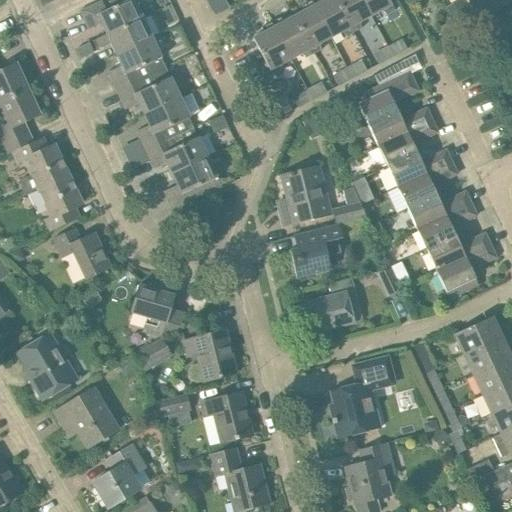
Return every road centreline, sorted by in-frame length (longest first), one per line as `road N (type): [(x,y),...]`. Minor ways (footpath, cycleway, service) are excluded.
road 1 (residential): [(67,511),(0,398),(0,15),(21,0)]
road 2 (residential): [(229,263),(140,242),(21,0)]
road 3 (residential): [(270,368),(443,323),(511,291)]
road 4 (residential): [(229,263),(264,159),(205,41)]
road 5 (residential): [(270,368),(306,511)]
road 6 (residential): [(490,176),(435,69)]
